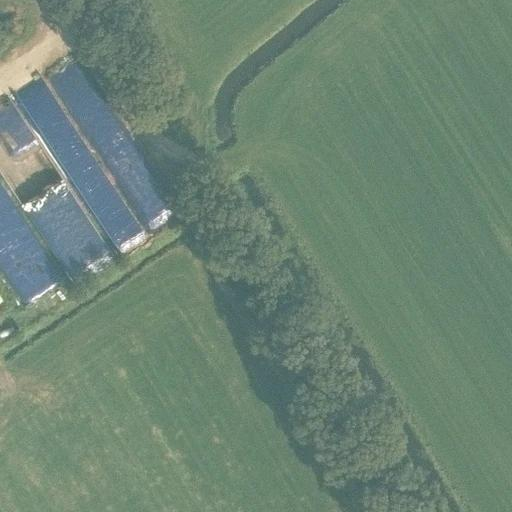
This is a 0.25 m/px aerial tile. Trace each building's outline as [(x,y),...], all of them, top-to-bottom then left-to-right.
[(98,162),(128,146),(75,49),(45,66),(98,162)] [(0,160),(0,162),(67,281),(99,263),(31,143),(0,160)] [(0,276),(22,310),(57,287),(0,200),(0,276)] [(172,226),(172,213),(155,213),(155,226),(172,226)] [(123,253),(139,236),(125,223),(109,241),(123,253)]
